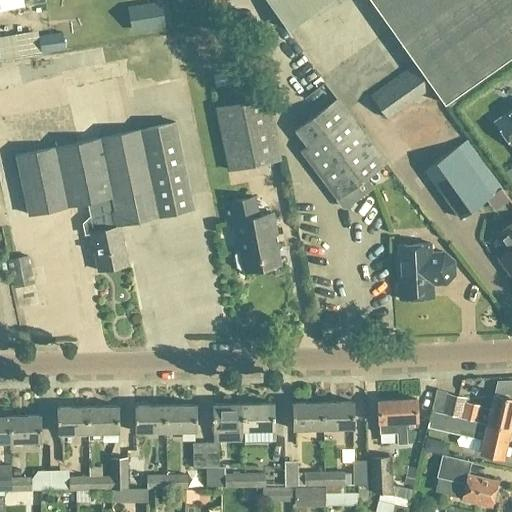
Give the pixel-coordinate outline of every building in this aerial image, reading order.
[(46,4),(45,0),(0,0),(0,11),(25,7),(46,4)] [(331,0),(265,0),(288,31),(331,0)] [(511,0),(369,0),(444,104),(511,56),(511,30),(511,29),(511,28),(511,0)] [(130,9),(134,29),(163,25),(159,4),(130,9)] [(42,55),(66,51),(63,32),(38,36),(42,55)] [(0,68),(30,60),(26,46),(0,53),(0,68)] [(417,71),(374,102),(387,119),(430,89),(417,71)] [(267,97),(215,107),(225,155),(251,149),(254,166),(280,160),(267,97)] [(376,185),(368,176),(384,164),(336,100),(296,130),(308,146),(302,150),(336,197),(344,209),(376,185)] [(511,108),(494,122),(511,148),(511,108)] [(194,209),(175,123),(100,139),(77,144),(16,157),(29,215),(87,203),(91,218),(83,224),(85,234),(90,233),(98,271),(128,265),(119,225),(194,209)] [(502,189),(467,140),(426,170),(460,219),(502,189)] [(234,223),(240,251),(236,252),(234,255),(237,267),(240,269),(243,268),(244,272),(280,264),(274,235),(276,234),(272,213),(258,216),(254,196),(224,202),(228,224),(234,223)] [(485,212),(508,226),(511,218),(511,206),(495,196),(485,212)] [(511,223),(497,234),(509,250),(498,258),(508,271),(509,271),(511,275),(511,223)] [(400,299),(428,299),(429,298),(434,298),(433,285),(436,285),(441,280),(446,285),(455,275),(454,261),(445,253),(432,253),(431,244),(397,245),(399,282),(397,284),(397,293),(400,295),(400,299)] [(13,289),(35,284),(29,255),(7,260),(13,289)] [(486,425),(510,429),(511,419),(511,399),(494,395),(490,410),(481,408),(481,407),(458,401),(459,396),(447,393),(442,413),(448,414),(448,416),(461,419),(475,422),(486,425)] [(417,399),(378,401),(379,423),(380,434),(397,433),(398,444),(407,444),(406,421),(418,421),(417,399)] [(324,429),(323,402),(292,403),(292,429),(324,429)] [(323,402),(324,429),(355,428),(354,402),(323,402)] [(244,404),(244,430),(275,430),(274,403),(244,404)] [(244,430),(244,404),(213,404),(213,431),(244,430)] [(167,432),(167,405),(135,406),(135,432),(167,432)] [(197,405),(167,405),(167,432),(197,431),(197,405)] [(119,406),(88,407),(89,441),(101,441),(101,433),(119,432),(119,406)] [(89,441),(88,407),(57,407),(58,434),(87,433),(87,441),(89,441)] [(431,410),(427,427),(444,431),(448,416),(448,414),(442,413),(431,410)] [(41,415),(10,416),(11,442),(41,442),(41,415)] [(10,416),(0,416),(0,442),(11,442),(10,416)] [(475,422),(461,419),(457,434),(473,438),(483,440),(480,453),(503,458),(510,429),(486,425),(475,422)] [(421,451),(433,453),(435,445),(431,438),(425,437),(421,451)] [(218,442),(206,443),(207,468),(219,468),(218,442)] [(207,468),(206,443),(193,443),(193,469),(207,468)] [(462,500),(491,507),(498,481),(469,475),(472,463),(442,456),(437,477),(466,484),(462,500)] [(393,497),(390,457),(368,458),(370,491),(393,497)] [(90,476),(89,476),(90,490),(129,490),(129,488),(128,459),(128,458),(110,458),(110,476),(103,476),(103,467),(90,467),(90,476)] [(325,486),(324,471),(304,472),(304,473),(298,473),(298,461),(284,461),(285,487),(298,487),(298,486),(304,486),(305,487),(325,487),(325,486)] [(348,486),(354,487),(354,485),(368,484),(367,461),(353,461),(353,473),(345,473),(345,471),(324,471),(325,486),(325,487),(345,486),(348,486)] [(417,468),(407,466),(403,482),(413,485),(417,468)] [(265,472),(245,473),(245,488),(262,488),(265,488),(265,472)] [(245,488),(245,473),(224,473),(225,488),(245,488)] [(168,488),(168,474),(147,475),(147,489),(168,488)] [(168,474),(168,488),(168,489),(188,489),(187,474),(168,474)] [(90,490),(89,476),(69,476),(69,491),(90,490)] [(12,492),(12,477),(0,477),(0,497),(4,498),(3,492),(12,492)] [(32,477),(12,477),(12,492),(32,492),(32,477)] [(191,502),(204,501),(203,486),(190,487),(191,502)] [(348,486),(345,486),(325,487),(325,488),(325,494),(326,494),(326,506),(358,505),(359,493),(354,493),(354,487),(348,486)] [(262,502),(291,502),(291,487),(265,488),(262,488),(262,502)] [(168,488),(147,489),(148,489),(149,508),(160,508),(160,489),(168,489),(168,488)] [(325,488),(294,488),(295,507),(326,506),(326,494),(325,494),(325,488)] [(394,504),(393,504),(391,511),(407,511),(409,508),(405,507),(406,500),(396,496),(394,504)] [(391,511),(393,504),(378,501),(375,511),(391,511)]
